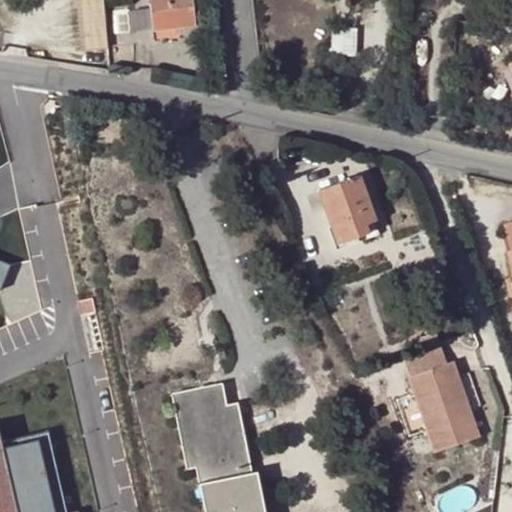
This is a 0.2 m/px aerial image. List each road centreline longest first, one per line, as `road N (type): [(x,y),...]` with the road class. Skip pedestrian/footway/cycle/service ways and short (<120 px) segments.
road 1 (residential): [(511,166),(246,108)]
road 2 (residential): [(246,108),(0,70)]
